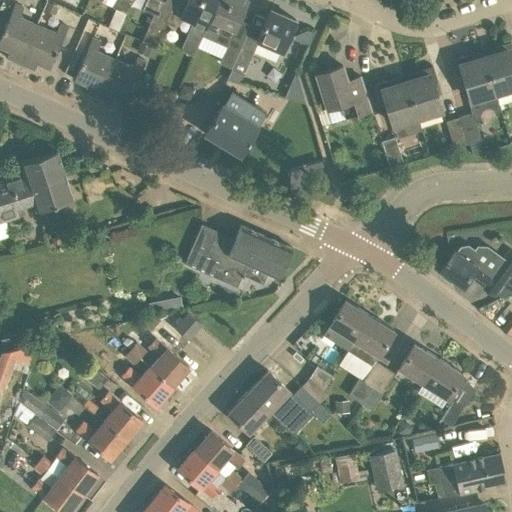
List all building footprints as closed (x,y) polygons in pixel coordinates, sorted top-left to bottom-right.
[(102,0),(102,2),(114,7),(127,13),(132,0),(102,0)] [(166,19),(165,19),(173,0),(147,0),(143,9),(154,14),(141,41),(155,47),(160,33),(166,19)] [(217,0),(173,0),(165,19),(166,19),(177,24),(181,16),(193,22),(185,39),(181,47),(183,51),(194,56),(199,45),(200,42),(211,18),(210,18),(217,0)] [(217,0),(210,18),(211,18),(222,23),(214,40),(227,46),(220,62),(232,68),(239,51),(248,31),(251,24),(238,19),(247,0),(217,0)] [(58,7),(48,3),(44,11),(54,15),(58,7)] [(20,63),(37,25),(20,17),(24,8),(15,4),(6,23),(0,37),(0,46),(9,50),(6,57),(20,63)] [(248,31),(239,51),(232,68),(244,73),(254,52),(275,61),(280,50),(282,51),(296,20),(270,8),(266,19),(255,14),(251,24),(248,31)] [(67,28),(59,24),(55,33),(37,25),(20,63),(34,70),(37,63),(50,68),(60,46),(67,28)] [(313,38),(315,32),(308,29),(295,35),(294,39),(309,46),(313,38)] [(115,59),(97,51),(101,42),(92,38),(84,57),(74,79),(86,85),(84,91),(98,97),(115,59)] [(511,60),(511,58),(511,57),(511,44),(511,41),(498,46),(500,52),(484,57),(495,92),(499,104),(511,100),(511,60)] [(141,43),(137,52),(148,57),(154,60),(158,51),(141,43)] [(495,92),(484,57),(469,62),(467,55),(453,59),(459,75),(463,74),(471,99),(495,92)] [(146,61),(136,57),(133,66),(115,59),(98,97),(112,104),(115,97),(128,103),(137,81),(146,61)] [(361,76),(347,80),(342,65),(316,73),(327,108),(341,104),(346,118),(372,110),(361,76)] [(441,108),(433,82),(438,81),(433,66),(420,70),(422,77),(406,82),(416,115),(441,108)] [(244,73),(232,68),(227,78),(240,82),(244,73)] [(416,115),(406,82),(390,87),(388,80),(375,84),(380,99),(384,98),(392,123),(416,115)] [(178,95),(189,101),(195,90),(184,84),(178,95)] [(240,155),(266,111),(231,90),(204,133),(240,155)] [(172,103),(172,95),(148,95),(148,103),(172,103)] [(473,112),(460,116),(469,142),(481,138),(473,112)] [(460,116),(446,120),(454,146),(469,142),(460,116)] [(403,162),(395,136),(382,140),(390,166),(403,162)] [(469,143),(472,154),(482,151),(479,140),(469,143)] [(0,194),(65,174),(57,150),(21,162),(25,172),(0,180),(0,194)] [(16,208),(34,202),(37,210),(73,198),(65,174),(0,194),(0,221),(2,221),(19,216),(16,208)] [(290,253),(292,247),(241,224),(234,239),(202,224),(192,246),(185,263),(237,287),(243,274),(263,283),(268,272),(279,277),(290,253)] [(59,235),(51,237),(54,245),(61,242),(59,235)] [(457,249),(442,270),(445,272),(445,275),(451,280),(454,278),(465,286),(474,273),(488,283),(486,286),(497,294),(498,293),(502,297),(511,294),(511,276),(511,277),(511,276),(511,249),(510,249),(504,257),(488,245),(479,245),(475,251),(469,247),(465,247),(462,252),(457,249)] [(152,301),(153,312),(182,308),(181,297),(152,301)] [(347,350),(354,339),(369,314),(345,299),(330,324),(340,330),(334,341),(347,350)] [(203,324),(188,311),(174,327),(189,340),(203,324)] [(385,366),(375,360),(381,350),(394,330),(369,314),(354,339),(347,350),(372,365),(363,379),(359,377),(348,395),(362,403),(385,366)] [(511,315),(502,328),(511,336),(511,335),(511,315)] [(26,334),(1,339),(3,349),(28,344),(26,334)] [(123,342),(131,349),(131,348),(136,343),(128,336),(123,342)] [(171,351),(154,336),(147,345),(159,356),(150,366),(172,385),(189,366),(171,351)] [(131,348),(141,358),(147,350),(138,341),(136,343),(131,348)] [(439,358),(414,342),(401,363),(398,367),(424,382),(439,358)] [(0,396),(11,365),(15,354),(33,361),(39,343),(1,350),(0,353),(0,396)] [(131,349),(125,356),(134,365),(141,358),(131,348),(131,349)] [(439,358),(424,382),(448,397),(463,373),(439,358)] [(87,363),(79,373),(99,390),(107,380),(87,363)] [(150,366),(144,373),(142,375),(130,364),(121,374),(156,404),(172,385),(150,366)] [(302,385),(320,403),(328,395),(323,390),(332,375),(317,366),(310,377),(302,385)] [(385,366),(362,403),(372,409),(396,373),(385,366)] [(331,413),(320,403),(302,385),(294,394),(268,369),(248,391),(269,410),(284,425),(292,433),(308,416),(312,420),(316,416),(322,422),(331,413)] [(59,409),(72,393),(60,383),(47,399),(59,409)] [(104,419),(127,438),(142,420),(107,390),(101,398),(113,408),(104,419)] [(269,410),(248,391),(229,411),(249,431),(269,410)] [(30,392),(21,404),(26,407),(35,414),(56,430),(65,419),(30,392)] [(83,404),(94,413),(99,406),(89,398),(83,404)] [(464,404),(454,399),(441,419),(451,425),(464,404)] [(350,400),(335,400),(335,414),(350,413),(350,400)] [(18,418),(27,425),(33,416),(34,415),(35,414),(26,407),(25,409),(18,418)] [(33,416),(27,425),(49,440),(55,432),(34,415),(33,416)] [(104,419),(102,422),(95,430),(83,420),(76,429),(110,458),(127,438),(104,419)] [(399,423),(398,433),(410,433),(412,427),(409,423),(405,420),(401,420),(399,423)] [(245,459),(211,430),(195,449),(217,468),(226,457),(238,467),(245,459)] [(254,435),(246,444),(263,462),(272,452),(254,435)] [(412,438),(415,452),(430,449),(427,435),(412,438)] [(292,449),(300,455),(307,447),(300,441),(292,449)] [(57,456),(52,462),(48,468),(83,494),(98,474),(62,447),(56,455),(57,456)] [(217,468),(195,449),(178,468),(213,497),(220,489),(207,479),(217,468)] [(396,449),(369,455),(376,485),(403,479),(396,449)] [(507,481),(503,464),(500,452),(431,468),(434,482),(436,482),(440,497),(484,487),(507,481)] [(343,482),(358,479),(354,454),(338,458),(343,482)] [(52,462),(43,455),(39,461),(48,468),(52,462)] [(48,468),(39,461),(34,468),(43,475),(48,468)] [(68,511),(83,494),(48,468),(43,475),(40,479),(39,478),(32,487),(65,511),(68,511)] [(232,469),(226,476),(236,485),(243,477),(232,469)] [(236,485),(226,476),(220,484),(242,502),(247,496),(236,485)] [(270,491),(254,476),(242,489),(245,492),(259,505),(270,491)] [(150,503),(160,511),(180,511),(182,510),(185,511),(201,511),(202,511),(166,484),(150,503)] [(254,511),(259,507),(247,496),(242,502),(252,511),(254,511)] [(485,511),(484,502),(460,507),(438,511),(485,511)] [(143,511),(160,511),(150,503),(143,511)]
